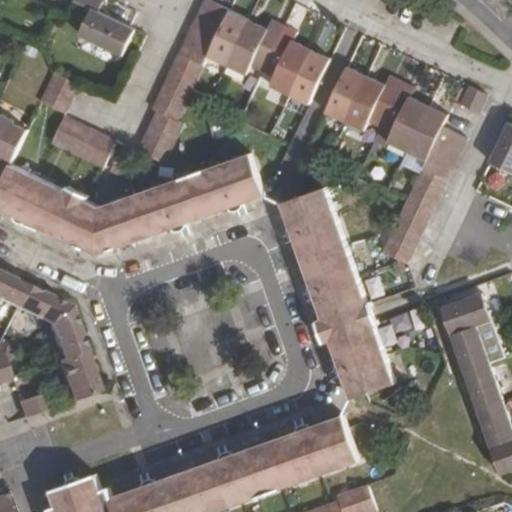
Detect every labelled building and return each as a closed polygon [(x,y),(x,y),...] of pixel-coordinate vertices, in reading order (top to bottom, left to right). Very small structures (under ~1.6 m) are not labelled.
[(106,0),(75,0),(75,1),(94,10),(83,34),(125,54),(136,30),(129,27),(101,13),(106,0)] [(230,11),(207,0),(204,0),(199,13),(224,24),(230,11)] [(227,66),(245,27),(239,24),(242,17),(230,11),(224,24),(199,13),(191,28),(217,39),(208,57),(227,66)] [(245,27),(248,20),(242,17),(239,24),(245,27)] [(252,31),(256,24),(248,20),(245,27),(252,31)] [(263,71),(283,28),(272,23),(268,30),(256,24),(252,31),(245,27),(227,66),(246,75),(251,66),(263,71)] [(217,39),(191,28),(152,109),(157,111),(138,152),(162,163),(181,123),(177,121),(192,90),(208,57),(217,39)] [(289,95),(308,57),(302,55),(305,48),(291,41),(294,34),(283,28),(263,71),(274,77),(270,86),(289,95)] [(308,57),(311,50),(305,48),(302,55),(308,57)] [(317,54),(311,50),(308,57),(314,60),(317,54)] [(309,104),(330,59),(317,54),(314,60),(308,57),(289,95),(309,104)] [(357,81),(361,73),(347,67),(326,112),(346,122),(363,84),(357,81)] [(79,84),(56,73),(41,102),(65,114),(79,84)] [(363,84),(366,77),(361,73),(357,81),(363,84)] [(369,87),(373,80),(366,77),(363,84),(369,87)] [(379,127),(400,84),(389,79),(386,86),(373,80),(369,87),(363,84),(346,122),(365,131),(369,122),(379,127)] [(406,150),(424,112),(419,109),(422,102),(408,96),(411,89),(400,84),(379,127),(391,132),(387,141),(406,150)] [(487,95),(469,86),(462,104),(479,112),(487,95)] [(424,112),(427,105),(422,102),(419,109),(424,112)] [(432,115),(435,108),(427,105),(424,112),(432,115)] [(441,127),(447,114),(435,108),(432,115),(424,112),(406,150),(426,159),(435,142),(441,127)] [(12,121),(0,114),(0,177),(4,179),(11,166),(28,131),(11,124),(12,121)] [(117,141),(65,118),(52,143),(104,168),(117,141)] [(511,124),(509,123),(490,162),(511,171),(511,124)] [(467,138),(441,127),(435,142),(460,155),(467,138)] [(460,155),(435,142),(428,157),(453,168),(460,155)] [(138,152),(123,144),(111,171),(125,178),(138,152)] [(88,202),(11,166),(4,179),(0,188),(0,207),(14,215),(22,199),(28,202),(21,218),(18,224),(35,231),(38,226),(98,254),(172,228),(166,211),(172,209),(178,225),(182,238),(189,235),(186,223),(229,208),(224,192),(229,189),(235,206),(238,217),(246,215),(242,203),(265,195),(260,181),(251,155),(111,204),(99,208),(88,202)] [(453,168),(428,157),(426,159),(407,200),(383,253),(408,263),(453,168)] [(297,197),(283,203),(291,226),(307,220),(309,228),(293,232),(282,237),(285,245),(296,240),(312,284),(327,279),(330,284),(313,289),(302,294),(306,300),(317,297),(325,319),(368,305),(325,188),(297,197)] [(224,192),(229,208),(235,206),(229,189),(224,192)] [(22,199),(14,215),(21,218),(28,202),(22,199)] [(166,211),(172,228),(178,225),(172,209),(166,211)] [(307,220),(291,226),(293,232),(309,228),(307,220)] [(25,286),(0,274),(0,300),(15,308),(25,286)] [(327,279),(312,284),(313,289),(330,284),(327,279)] [(68,307),(25,286),(15,308),(49,324),(68,307)] [(482,294),(448,306),(451,318),(446,320),(451,335),(477,326),(492,320),(482,294)] [(448,306),(442,308),(446,320),(451,318),(448,306)] [(84,351),(68,307),(49,324),(62,359),(84,351)] [(374,323),(331,337),(339,361),(355,355),(358,362),(342,368),(331,372),(333,379),(344,375),(352,397),(366,393),(395,383),(374,323)] [(477,326),(451,335),(464,372),(490,363),(477,326)] [(62,359),(57,360),(71,400),(98,390),(84,351),(62,359)] [(3,354),(0,355),(0,383),(12,379),(11,376),(6,363),(3,354)] [(355,355),(339,361),(342,368),(358,362),(355,355)] [(490,363),(464,372),(478,410),(504,402),(490,363)] [(45,394),(21,402),(26,417),(38,413),(50,408),(45,394)] [(511,423),(504,402),(478,410),(492,447),(511,439),(511,423)] [(75,483),(71,473),(64,477),(67,486),(52,492),(57,507),(50,510),(50,511),(215,511),(360,461),(348,426),(343,416),(312,428),(317,444),(312,446),(307,429),(302,418),(293,422),(297,433),(234,455),(240,471),(233,473),(228,457),(224,446),(216,448),(220,460),(157,483),(163,498),(156,501),(151,485),(147,473),(140,476),(144,487),(113,498),(109,488),(102,490),(96,475),(80,482),(86,499),(81,501),(75,483)] [(312,428),(307,429),(312,446),(317,444),(312,428)] [(511,439),(492,447),(497,463),(503,460),(507,474),(511,471),(511,439)] [(234,455),(228,457),(233,473),(240,471),(234,455)] [(503,460),(497,463),(501,475),(507,474),(503,460)] [(80,482),(75,483),(81,501),(86,499),(80,482)] [(157,483),(151,485),(156,501),(163,498),(157,483)] [(338,501),(307,511),(376,511),(377,511),(368,485),(337,496),(338,501)] [(17,511),(10,492),(0,495),(0,511),(17,511)]
